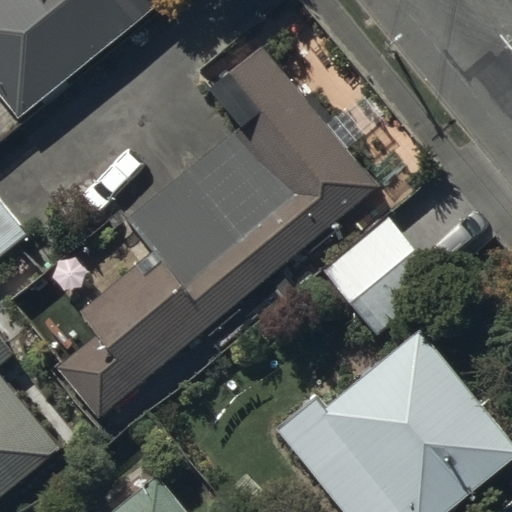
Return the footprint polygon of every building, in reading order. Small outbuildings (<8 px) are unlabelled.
[(0,0),(0,86),(20,112),(159,0),(0,0)] [(245,120),(185,170),(270,272),(380,182),(263,42),(214,82),(245,120)] [(270,272),(185,170),(129,216),(155,247),(81,307),(100,330),(59,364),(100,412),(270,272)] [(0,253),(28,230),(0,195),(0,253)] [(326,268),(379,331),(443,277),(391,214),(326,268)] [(329,401),(318,389),(275,423),(347,511),(438,511),(511,452),(511,436),(422,326),(329,401)] [(0,370),(0,362),(17,349),(0,328),(0,495),(62,444),(0,370)] [(193,511),(160,470),(107,511),(193,511)]
